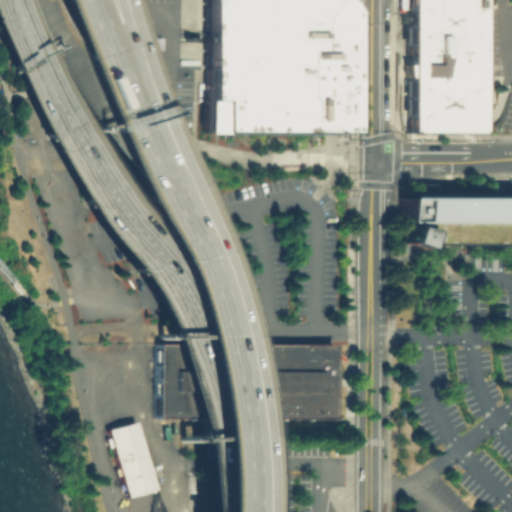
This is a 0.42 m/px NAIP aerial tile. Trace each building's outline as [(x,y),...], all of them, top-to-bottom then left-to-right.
[(349,11),(349,133),(217,133),(217,102),(203,102),(203,0),(341,0),(344,3),(349,11)] [(405,0),(474,0),(474,134),(405,134),(405,0)] [(477,69),(476,48),(495,48),(495,56),(500,56),(500,69),(477,69)] [(510,247),(414,247),(413,251),(395,245),(401,227),(402,228),(402,224),(396,224),(396,199),(511,199),(511,224),(510,224),(510,247)] [(155,417),(155,342),(332,343),(331,418),(155,417)] [(155,488),(126,497),(106,428),(135,420),(155,488)]
